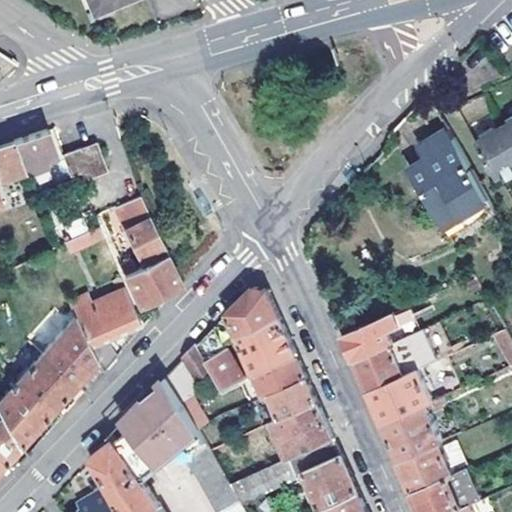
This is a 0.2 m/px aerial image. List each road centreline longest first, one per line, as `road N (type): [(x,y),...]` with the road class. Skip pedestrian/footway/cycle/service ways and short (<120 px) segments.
road 1 (residential): [(2,511),(270,226)]
road 2 (residential): [(270,226),(401,511)]
road 3 (residential): [(270,226),(407,75)]
road 4 (residential): [(176,60),(270,226)]
road 5 (tertiary): [(249,38),(380,1)]
